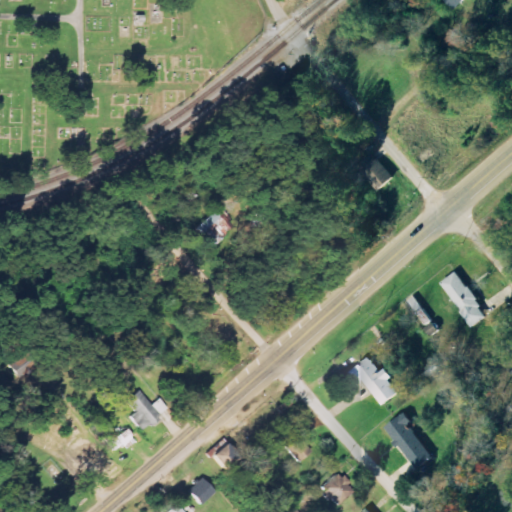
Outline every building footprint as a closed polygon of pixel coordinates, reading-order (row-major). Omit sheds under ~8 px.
[(446,0),(456,10),(465,0),(446,0)] [(395,178),(374,154),(359,167),(381,191),(395,178)] [(198,229),(214,246),(236,226),(219,208),(198,229)] [(474,328),(490,317),(459,272),(443,283),(474,328)] [(401,393),(390,380),(393,378),(387,369),(382,372),(370,356),(344,376),(353,389),(365,380),(384,406),(401,393)] [(168,409),(159,398),(151,405),(139,391),(126,401),(135,412),(129,417),(140,431),(168,409)] [(414,422),(407,413),(387,428),(420,470),(436,458),(410,425),(414,422)] [(107,443),(112,451),(132,437),(128,430),(107,443)] [(311,451),(298,436),(286,447),(299,462),(311,451)] [(220,440),(208,456),(228,470),(240,454),(220,440)] [(103,463),(86,441),(73,451),(90,473),(103,463)] [(354,492),(338,473),(321,488),(336,507),(354,492)] [(214,492),(201,478),(187,491),(200,505),(214,492)] [(183,511),(175,503),(166,511),(183,511)]
